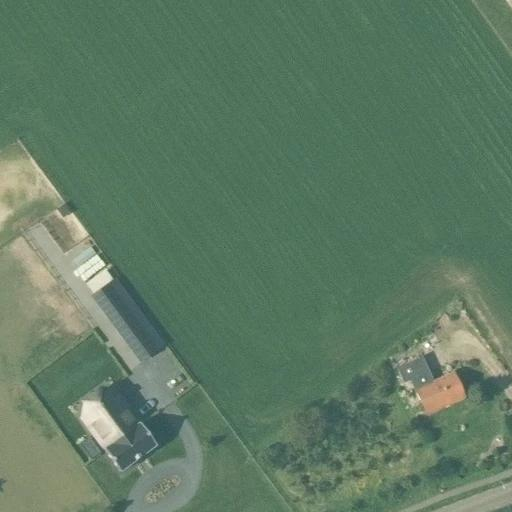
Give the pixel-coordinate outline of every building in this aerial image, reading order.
[(86,285),(94,296),(113,281),(105,271),(86,285)] [(94,296),(93,296),(128,344),(141,361),(162,346),(149,328),(114,281),(113,281),(94,296)] [(426,415),(464,398),(453,375),(433,384),(421,357),(396,369),(403,385),(409,382),(414,393),(416,392),(426,415)] [(82,417),(105,450),(138,426),(114,394),(82,417)] [(105,450),(103,451),(119,473),(156,446),(140,424),(138,426),(105,450)]
